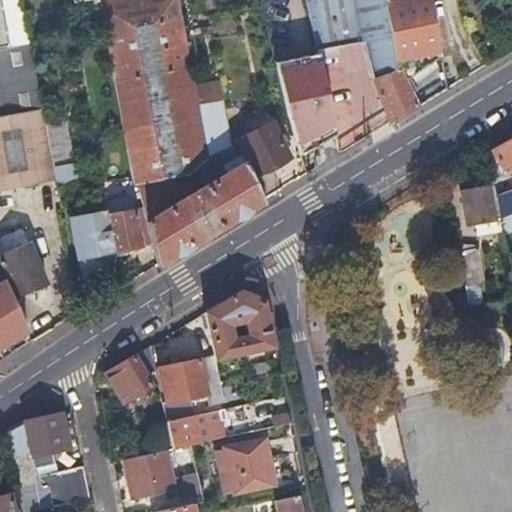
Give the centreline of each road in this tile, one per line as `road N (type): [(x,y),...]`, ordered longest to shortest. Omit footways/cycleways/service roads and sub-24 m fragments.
road 1 (residential): [(265,231),(281,256),(338,511)]
road 2 (secondary): [(265,231),(511,80)]
road 3 (secondary): [(65,356),(265,231)]
road 4 (residential): [(107,511),(82,391),(65,356)]
